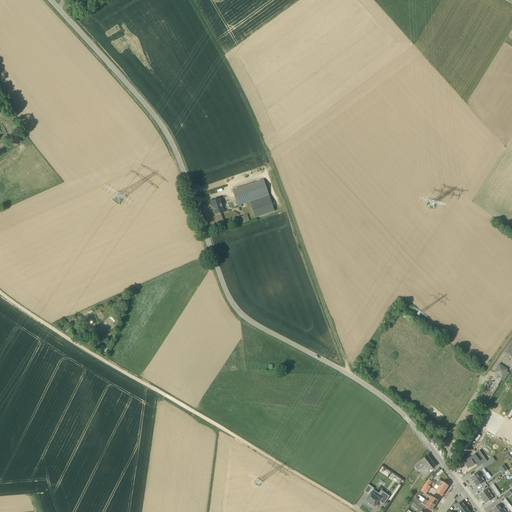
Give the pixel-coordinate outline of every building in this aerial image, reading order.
[(238,208),(242,207),(241,205),(269,195),(264,179),(232,190),(238,208)] [(219,214),(224,212),(219,199),(211,202),(215,215),(219,213),(219,214)] [(504,381),(509,373),(506,371),(508,370),(499,364),(493,373),(498,376),(494,383),(492,382),(481,400),(487,404),(499,386),(498,385),(501,380),(504,381)] [(463,377),(461,387),(471,388),(473,379),(463,377)] [(466,459),(462,462),(465,467),(466,466),(468,469),(472,467),(473,467),(472,466),(474,465),(474,466),(475,465),(474,465),(476,464),(478,467),(481,465),(487,461),(484,458),(480,461),(475,454),(467,459),(466,459)] [(436,466),(427,455),(414,466),(417,470),(423,465),(428,472),(436,466)] [(487,461),(481,465),(484,469),(491,464),(489,460),(487,461)] [(382,466),(379,471),(388,477),(391,472),(382,466)] [(473,482),(481,476),(478,471),(469,477),(473,482)] [(401,480),(392,474),(389,477),(393,480),(395,476),(398,478),(396,482),(398,483),(401,480)] [(481,476),(473,482),(476,487),(484,481),(481,476)] [(436,485),(445,491),(448,486),(439,479),(435,485),(436,485)] [(428,491),(430,487),(429,486),(432,482),(428,480),(422,487),(428,491)] [(380,499),(371,493),(374,489),(368,485),(364,491),(369,495),(365,501),(368,503),(370,505),(371,505),(374,507),(378,502),(383,505),(389,496),(384,493),(380,499)] [(441,496),(445,491),(436,485),(436,486),(438,487),(437,490),(433,488),(433,487),(431,489),(441,496)] [(482,498),(490,493),(487,488),(478,493),(482,498)] [(490,493),(482,498),(485,503),(493,498),(490,493)] [(434,506),(438,501),(428,495),(427,496),(431,499),(428,502),(434,506)] [(431,511),(434,506),(428,502),(425,499),(423,502),(416,498),(413,502),(423,509),(424,507),(431,511)] [(461,501),(455,506),(459,511),(465,506),(461,501)] [(502,501),(491,509),(493,511),(497,511),(506,506),(502,501)] [(418,510),(416,511),(421,511),(423,509),(413,502),(411,505),(418,510)]
